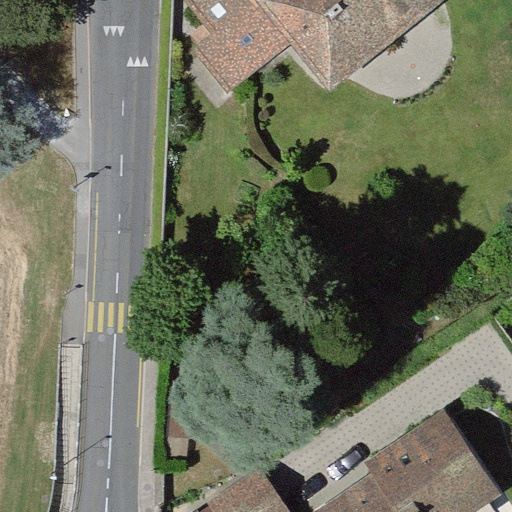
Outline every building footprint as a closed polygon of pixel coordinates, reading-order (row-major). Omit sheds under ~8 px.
[(226,94),(282,43),(248,0),(179,0),(210,37),(191,50),(226,94)] [(453,0),(260,0),(257,3),(328,96),(453,0)] [(476,511),(493,501),(437,419),(368,467),(374,476),(399,511),(476,511)] [(219,511),(291,511),(264,465),(210,497),(219,511)] [(399,511),(374,476),(322,511),(399,511)]
